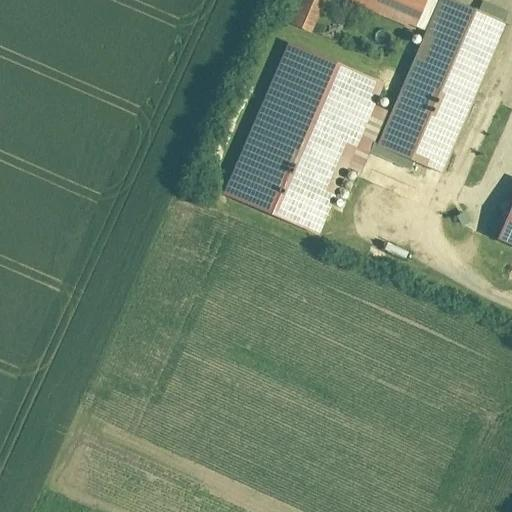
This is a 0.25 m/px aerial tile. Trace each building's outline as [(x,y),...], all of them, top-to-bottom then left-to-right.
[(327,0),(301,0),(292,22),(314,31),(327,0)] [(351,0),(418,28),(429,0),(351,0)] [(508,23),(453,0),(441,0),(381,141),(446,169),(508,23)] [(384,82),(290,42),(228,189),(321,228),(384,82)] [(511,213),(501,239),(511,243),(511,213)]
